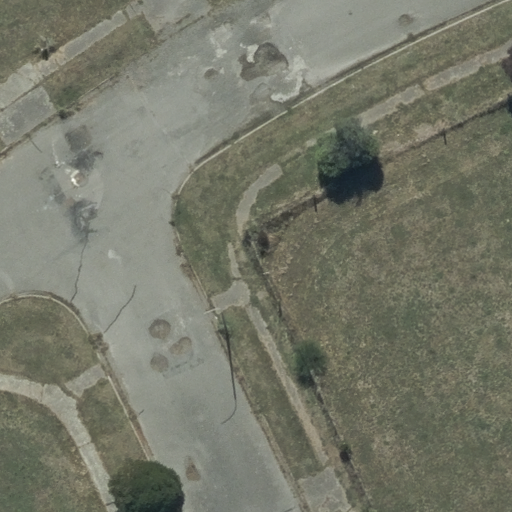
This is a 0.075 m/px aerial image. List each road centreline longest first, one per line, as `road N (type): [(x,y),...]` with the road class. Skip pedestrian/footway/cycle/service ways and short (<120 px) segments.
road 1 (track): [(0,232),(210,71),(369,0)]
road 2 (track): [(239,511),(80,173)]
